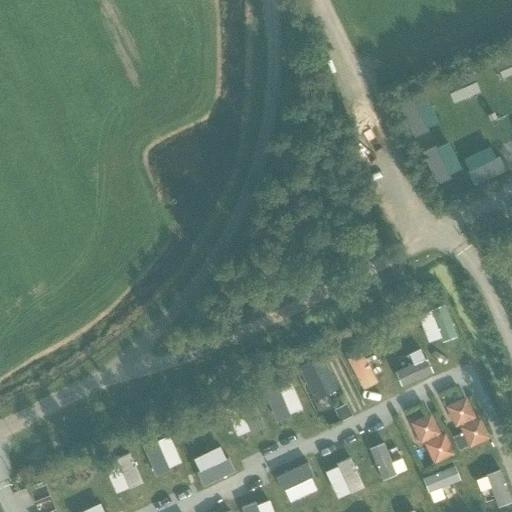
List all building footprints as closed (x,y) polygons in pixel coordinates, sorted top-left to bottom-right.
[(511,57),(496,62),(504,90),(511,88),(511,57)] [(420,127),(429,110),(410,100),(401,117),(420,127)] [(484,151),(467,155),(474,183),(490,179),(484,151)] [(431,352),(439,349),(427,315),(418,318),(431,352)] [(354,347),(340,354),(366,407),(381,400),(379,397),(394,390),(387,374),(411,362),(395,331),(374,342),(373,341),(360,348),(374,377),(370,379),(354,347)] [(408,362),(417,379),(431,372),(422,355),(408,362)] [(317,359),(294,370),(311,403),(333,391),(317,359)] [(284,381),(271,386),(283,415),(296,410),(284,381)] [(439,408),(449,429),(471,419),(462,398),(439,408)] [(250,434),(264,426),(251,405),(238,412),(250,434)] [(225,414),(204,422),(215,454),(237,446),(225,414)] [(430,415),(404,423),(411,445),(437,437),(430,415)] [(462,451),(483,441),(473,420),(452,430),(462,451)] [(263,430),(251,433),(255,449),(267,446),(263,430)] [(156,433),(141,440),(156,471),(170,464),(156,433)] [(177,473),(191,469),(180,435),(166,439),(177,473)] [(441,437),(418,445),(425,466),(448,459),(441,437)] [(385,439),(370,444),(383,475),(397,469),(385,439)] [(115,454),(130,485),(143,478),(128,447),(115,454)] [(351,451),(336,458),(351,489),(365,483),(351,451)] [(229,453),(197,467),(203,481),(235,467),(229,453)] [(308,457),(276,472),(282,485),(314,471),(308,457)] [(103,502),(117,498),(106,461),(92,465),(103,502)] [(455,462),(424,474),(429,489),(461,476),(455,462)] [(511,495),(501,466),(486,471),(498,502),(511,497),(511,495)] [(172,500),(180,497),(171,478),(163,482),(172,500)] [(432,511),(446,511),(436,490),(424,495),(432,511)] [(262,511),(257,497),(242,502),(245,511),(262,511)] [(129,509),(130,511),(148,511),(144,502),(129,509)]
